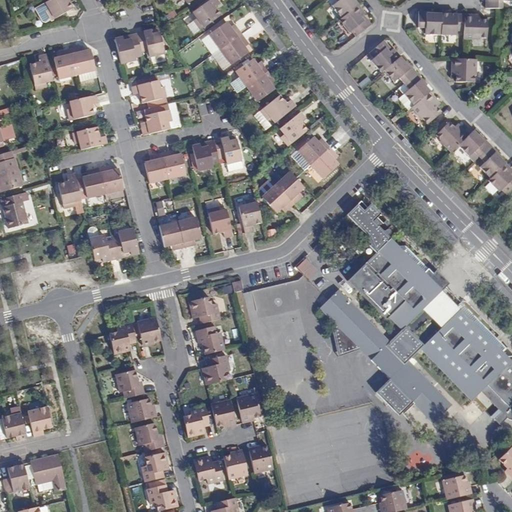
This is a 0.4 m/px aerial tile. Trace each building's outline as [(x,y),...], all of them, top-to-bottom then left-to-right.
[(46,9),(51,20),(73,8),(68,0),(49,0),(46,2),(49,8),(46,9)] [(190,25),(196,33),(222,16),(216,7),(221,3),(218,0),(211,0),(194,12),(198,18),(190,25)] [(332,7),(341,19),(358,5),(354,0),(335,0),(337,3),(332,7)] [(506,1),(506,0),(487,0),(488,0),(485,0),(485,3),(485,9),(498,9),(501,9),(501,1),(506,1)] [(351,33),(354,38),(371,25),(367,20),(364,22),(361,18),(363,15),(365,14),(362,10),(358,5),(341,19),(339,20),(349,34),(351,33)] [(426,35),(441,35),(441,14),(434,14),(426,14),(426,12),(418,11),(418,30),(426,30),(426,35)] [(456,31),(464,31),(464,15),(452,14),(441,14),(441,35),(455,36),(456,31)] [(486,39),(486,20),(480,20),(475,20),(475,15),(469,15),(464,15),(464,31),(463,39),(486,39)] [(220,49),(244,33),(240,27),(237,28),(235,25),(231,28),(228,23),(210,35),(220,49)] [(152,31),(136,34),(137,38),(140,52),(147,50),(149,57),(163,53),(159,33),(153,34),(152,31)] [(248,39),(244,33),(220,49),(231,64),(248,52),(245,47),(248,44),(246,41),(248,39)] [(135,57),(141,56),(140,52),(137,38),(123,41),(123,37),(114,39),(120,63),(136,60),(135,57)] [(384,71),(400,57),(396,53),(393,49),(391,50),(389,53),(385,48),(388,46),(383,41),(368,54),(373,59),(371,61),(381,73),(384,71)] [(70,47),(76,74),(78,74),(80,80),(96,76),(90,48),(83,50),(82,46),(78,47),(77,45),(74,46),(70,47)] [(64,51),(59,52),(60,56),(52,57),(57,79),(76,74),(70,47),(63,48),(64,51)] [(45,81),(52,80),(46,54),(38,56),(39,62),(29,65),(35,88),(46,86),(45,81)] [(398,78),(404,84),(416,73),(411,67),(410,68),(405,63),(400,57),(384,71),(393,82),(398,78)] [(247,86),(269,70),(265,64),(263,66),(260,62),(257,65),(253,59),(235,71),(240,78),(231,84),(237,93),(247,86)] [(476,63),(476,60),(463,59),(449,59),(450,71),(456,70),(456,76),(456,79),(456,82),(474,83),(474,76),(476,76),(476,63)] [(274,76),(269,70),(247,86),(257,101),(274,90),(270,84),(274,82),(271,78),(274,76)] [(404,94),(414,106),(430,92),(423,85),(420,81),(422,79),(416,73),(404,84),(409,90),(404,94)] [(129,87),(131,96),(137,95),(139,103),(164,98),(162,87),(158,88),(157,81),(129,87)] [(427,124),(441,113),(436,107),(434,104),(437,101),(434,97),(430,92),(414,106),(411,108),(422,120),(423,119),(427,124)] [(82,99),(71,101),(73,108),(69,109),(71,120),(95,115),(94,105),(100,104),(98,95),(82,99)] [(272,118),(274,122),(296,106),(291,100),(286,103),(280,95),(261,110),(268,120),(272,118)] [(141,136),(168,130),(167,124),(170,123),(167,111),(143,117),(145,126),(139,128),(141,136)] [(288,146),(308,130),(301,123),(306,119),(301,113),(280,129),(285,135),(282,138),(288,146)] [(458,145),(468,135),(465,132),(461,128),(457,131),(454,127),(450,123),(437,135),(441,140),(440,141),(450,153),(458,145)] [(109,144),(107,135),(101,137),(99,127),(75,132),(77,144),(82,143),(83,150),(109,144)] [(474,152),(479,157),(491,146),(485,140),(484,141),(480,138),(473,131),(468,135),(458,145),(469,156),(474,152)] [(329,148),(332,145),(327,140),(325,142),(322,139),(319,141),(315,136),(298,151),(311,165),(329,148)] [(229,139),(214,143),(214,146),(218,160),(225,158),(226,164),(241,161),(236,141),(231,142),(229,139)] [(337,150),(332,145),(329,148),(311,165),(323,178),(339,164),(334,158),(338,155),(334,152),(337,150)] [(212,165),(219,164),(218,160),(214,146),(202,149),(201,146),(192,148),(194,154),(192,155),(194,165),(197,165),(198,171),(212,168),(212,165)] [(481,168),(490,178),(505,164),(500,158),(495,153),(496,152),(491,146),(479,157),(481,160),(485,164),(481,168)] [(161,153),(167,179),(185,175),(180,154),(175,155),(174,152),(169,153),(169,151),(161,153)] [(10,152),(0,154),(0,183),(2,192),(22,185),(14,158),(13,159),(10,152)] [(149,183),(167,179),(161,153),(154,154),(154,157),(150,158),(151,161),(144,163),(149,183)] [(502,191),(506,195),(511,189),(511,178),(509,176),(511,173),(511,172),(511,170),(509,167),(505,164),(490,178),(488,181),(499,193),(502,191)] [(99,167),(105,194),(123,190),(119,170),(114,172),(112,167),(108,168),(107,166),(105,166),(99,167)] [(87,198),(105,194),(99,167),(96,168),(91,169),(92,172),(88,173),(89,177),(82,179),(82,180),(76,181),(80,200),(87,198)] [(299,192),(303,188),(295,179),(289,172),(275,185),(294,205),(300,199),(298,197),(301,194),(299,192)] [(71,174),(66,175),(68,181),(58,184),(64,208),(75,206),(74,202),(80,200),(76,181),(74,173),(71,174)] [(263,195),(275,185),(269,179),(266,181),(267,182),(261,188),(261,193),(263,195)] [(288,210),(294,205),(275,185),(263,195),(262,196),(276,212),(280,209),(282,211),(286,208),(288,210)] [(7,206),(3,207),(8,229),(27,224),(22,202),(21,200),(27,199),(26,194),(5,199),(7,206)] [(253,226),(261,223),(256,199),(245,202),(246,206),(239,207),(246,234),(254,231),(253,226)] [(368,207),(362,201),(347,215),(357,226),(375,209),(372,206),(370,204),(368,207)] [(157,216),(164,215),(162,202),(155,203),(157,216)] [(225,238),(232,236),(227,210),(219,212),(219,208),(208,211),(214,235),(223,232),(225,238)] [(375,209),(357,226),(367,237),(383,222),(378,217),(380,214),(377,211),(375,209)] [(177,222),(184,249),(191,247),(190,244),(195,243),(195,240),(200,238),(195,218),(177,222)] [(383,222),(367,237),(363,241),(374,253),(391,237),(394,233),(388,227),(390,225),(388,222),(386,220),(383,222)] [(177,250),(184,249),(177,222),(159,226),(164,247),(169,245),(170,248),(176,247),(177,250)] [(95,264),(117,259),(116,255),(112,238),(107,239),(106,236),(99,237),(98,232),(94,228),(90,228),(89,232),(95,264)] [(118,236),(112,238),(116,255),(130,251),(131,256),(138,254),(133,230),(117,234),(118,236)] [(399,330),(385,342),(380,337),(378,339),(359,319),(361,317),(336,291),(317,309),(326,319),(337,359),(357,350),(386,380),(375,391),(398,413),(409,404),(430,425),(441,414),(436,409),(443,402),(405,362),(418,350),(430,363),(434,359),(447,373),(444,377),(469,403),(480,393),(495,409),(489,416),(498,425),(505,418),(508,420),(510,420),(511,419),(511,361),(511,363),(492,342),(499,335),(422,257),(419,260),(407,247),(403,250),(391,237),(374,253),(349,278),(361,291),(365,288),(377,301),(374,304),(399,330)] [(303,258),(295,267),(306,279),(315,271),(303,258)] [(232,283),(234,292),(243,290),(241,281),(232,283)] [(365,288),(361,291),(374,304),(377,301),(365,288)] [(204,323),(221,319),(217,303),(211,304),(210,296),(189,301),(193,319),(199,317),(202,317),(204,323)] [(161,340),(156,317),(137,321),(142,345),(154,342),(161,340)] [(378,339),(380,337),(361,317),(359,319),(378,339)] [(120,332),(108,335),(114,354),(130,350),(129,344),(128,341),(135,339),(131,323),(118,326),(120,332)] [(202,343),(205,355),(224,351),(220,333),(216,334),(214,327),(196,331),(197,339),(200,338),(202,343)] [(202,369),(206,385),(225,381),(224,371),(228,370),(225,356),(210,360),(211,367),(208,367),(202,369)] [(430,363),(444,377),(447,373),(434,359),(430,363)] [(123,399),(144,394),(142,387),(139,388),(138,382),(135,370),(134,367),(128,369),(129,371),(116,375),(119,392),(122,392),(123,399)] [(241,421),(253,418),(260,416),(255,395),(236,399),(241,421)] [(128,404),(132,423),(154,418),(151,406),(149,399),(128,404)] [(211,405),(216,427),(223,425),(235,422),(230,401),(211,405)] [(51,423),(47,407),(27,412),(28,416),(24,417),(26,424),(30,423),(31,427),(51,423)] [(204,434),(203,427),(202,424),(209,422),(205,408),(190,411),(191,415),(183,417),(188,438),(204,434)] [(24,425),(21,413),(1,418),(4,429),(5,433),(24,429),(24,425)] [(51,423),(31,427),(34,437),(40,436),(39,431),(42,430),(52,428),(51,423)] [(143,452),(163,447),(162,440),(158,441),(157,435),(155,425),(135,429),(139,446),(142,445),(143,452)] [(24,429),(5,433),(6,438),(15,436),(18,436),(19,441),(27,439),(24,429)] [(260,449),(248,451),(253,472),(272,469),(267,447),(260,449)] [(511,449),(500,461),(507,469),(511,472),(509,475),(511,478),(511,449)] [(139,467),(143,483),(161,479),(159,472),(167,470),(163,453),(159,454),(158,450),(142,454),(145,466),(139,467)] [(230,456),(223,458),(228,479),(247,474),(242,453),(230,456)] [(66,490),(58,455),(51,456),(51,459),(31,464),(35,485),(37,485),(51,481),(53,488),(54,493),(66,490)] [(212,466),(211,462),(209,456),(193,460),(198,480),(206,478),(207,484),(222,480),(219,465),(212,466)] [(29,489),(23,460),(15,462),(16,466),(14,467),(7,469),(9,478),(3,480),(6,494),(29,489)] [(441,481),(445,500),(469,495),(466,483),(464,476),(461,476),(444,480),(441,481)] [(39,492),(53,488),(51,481),(37,485),(39,492)] [(153,504),(155,511),(157,511),(175,508),(171,491),(164,493),(161,494),(159,487),(163,486),(161,481),(149,483),(151,488),(146,490),(144,490),(148,505),(153,504)] [(380,495),(381,503),(383,511),(395,511),(406,509),(402,490),(380,495)] [(220,509),(217,510),(211,511),(238,511),(235,498),(233,499),(219,502),(220,509)] [(446,505),(447,511),(472,511),(473,511),(470,500),(446,505)] [(327,511),(351,511),(351,510),(349,503),(327,508),(327,511)]
